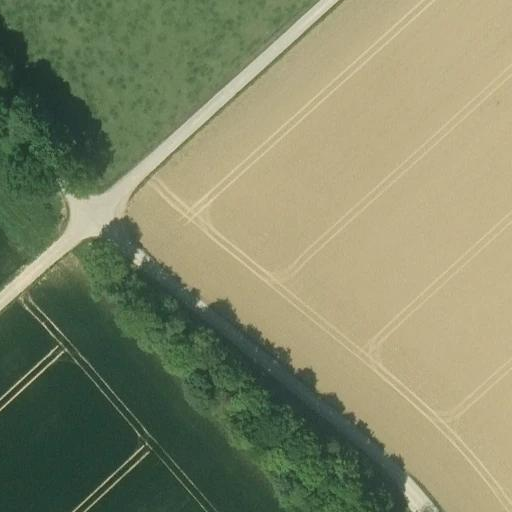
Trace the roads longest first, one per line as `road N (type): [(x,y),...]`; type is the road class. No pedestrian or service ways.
road 1 (track): [(87,211),(360,432),(437,511)]
road 2 (track): [(304,0),(87,211)]
road 3 (track): [(0,111),(87,211)]
